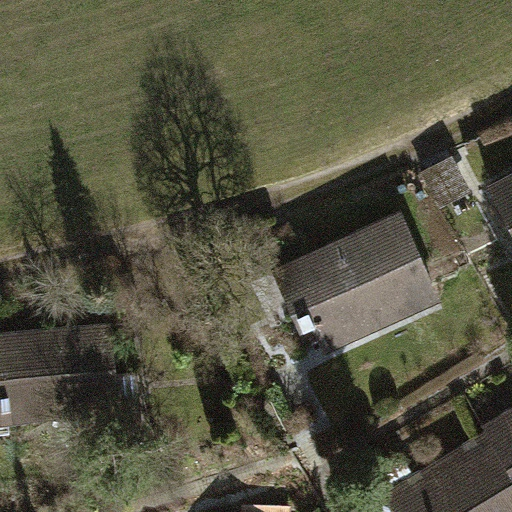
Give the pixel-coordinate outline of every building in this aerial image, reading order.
[(454,157),(423,173),(438,204),(469,188),(454,157)] [(511,176),(494,186),(511,222),(511,176)] [(403,217),(280,272),(305,329),(317,324),(325,343),(437,293),(403,217)] [(215,316),(195,328),(203,341),(223,328),(215,316)] [(113,326),(0,335),(0,417),(86,410),(87,422),(137,417),(133,375),(117,376),(113,326)] [(495,442),(511,471),(511,415),(487,430),(495,442)] [(394,503),(399,511),(511,511),(511,471),(495,442),(394,503)]
